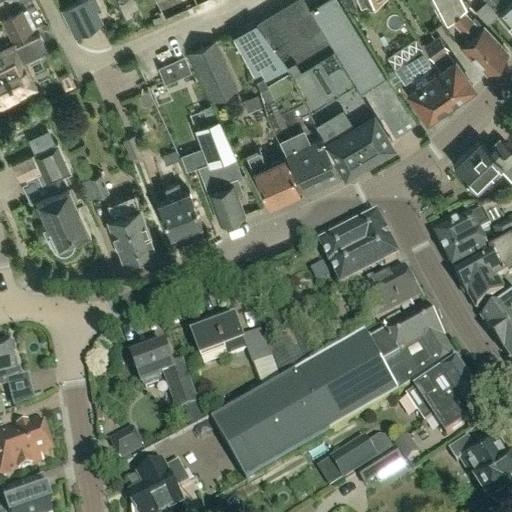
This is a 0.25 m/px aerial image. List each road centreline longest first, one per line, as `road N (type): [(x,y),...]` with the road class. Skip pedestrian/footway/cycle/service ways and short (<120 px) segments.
road 1 (tertiary): [(66,313),(115,309),(182,283),(228,252),(390,181)]
road 2 (tertiary): [(511,391),(444,290),(390,181)]
road 3 (unclassified): [(93,511),(66,313)]
road 4 (tertiary): [(390,181),(511,82)]
